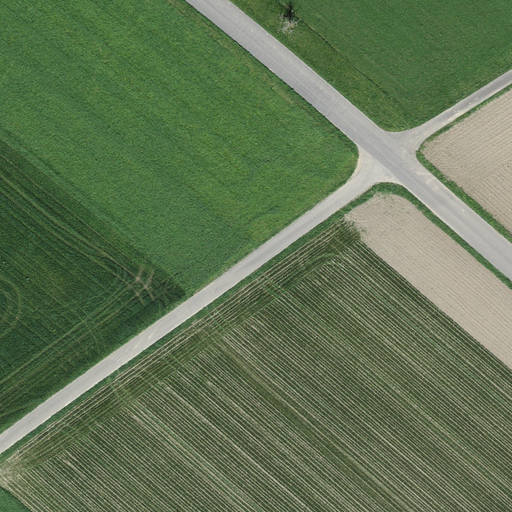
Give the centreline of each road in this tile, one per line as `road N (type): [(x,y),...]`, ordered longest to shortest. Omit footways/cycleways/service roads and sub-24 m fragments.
road 1 (track): [(0,444),(389,156),(511,76)]
road 2 (residential): [(196,0),(511,263)]
